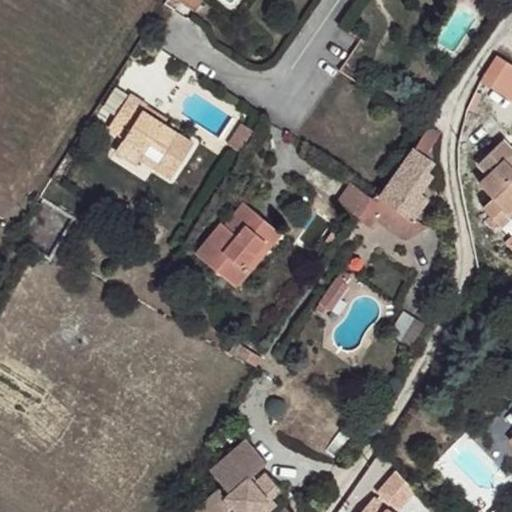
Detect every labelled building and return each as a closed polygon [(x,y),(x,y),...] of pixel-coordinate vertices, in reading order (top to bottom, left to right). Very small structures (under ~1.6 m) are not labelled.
[(202,0),(176,0),(194,12),(202,0)] [(171,179),(193,144),(164,125),(143,111),(146,106),(130,95),(108,128),(124,139),(116,151),(137,165),(140,159),(144,153),(157,161),(153,168),(171,179)] [(167,119),(146,106),(143,111),(164,125),(167,119)] [(240,153),(254,131),(242,124),(228,145),(240,153)] [(359,218),(358,219),(363,222),(364,221),(372,227),(377,219),(406,239),(410,238),(424,227),(413,218),(426,199),(418,193),(429,177),(424,173),(431,163),(425,158),(439,134),(428,127),(413,151),(412,150),(380,196),(376,194),(373,199),(359,218)] [(511,150),(503,141),(478,164),(489,175),(479,184),(495,200),(484,210),(490,216),(485,221),(492,229),(497,224),(500,227),(510,217),(511,218),(511,150)] [(137,165),(116,151),(111,159),(132,172),(137,165)] [(144,153),(140,159),(153,168),(157,161),(144,153)] [(359,218),(373,199),(351,183),(337,202),(359,218)] [(256,213),(243,202),(224,225),(220,222),(195,253),(238,289),(251,272),(246,268),(266,244),(271,248),(283,235),(268,223),(267,225),(254,215),(256,213)] [(268,223),(256,213),(254,215),(267,225),(268,223)] [(251,272),(271,248),(266,244),(246,268),(251,272)] [(342,270),(337,278),(345,284),(351,276),(342,270)] [(345,284),(337,278),(320,303),(326,308),(330,311),(347,286),(345,284)] [(326,308),(320,303),(316,309),(323,313),(326,308)] [(231,352),(238,357),(244,347),(236,343),(231,352)] [(244,347),(238,357),(255,367),(261,357),(244,347)] [(267,511),(276,504),(271,498),(280,490),(266,474),(255,483),(247,490),(242,485),(250,478),(267,463),(247,439),(211,471),(230,494),(227,497),(220,489),(198,509),(200,511),(267,511)] [(255,483),(250,478),(242,485),(247,490),(255,483)] [(390,511),(374,497),(360,511),(390,511)]
